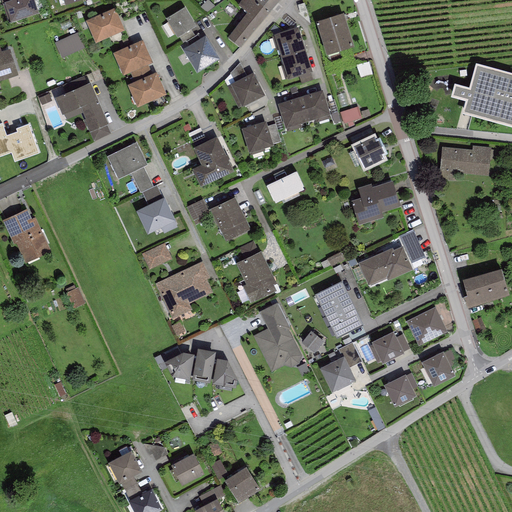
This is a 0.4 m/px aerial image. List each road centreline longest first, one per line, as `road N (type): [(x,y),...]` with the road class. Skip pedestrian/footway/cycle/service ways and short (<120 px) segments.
road 1 (residential): [(479,374),(360,0)]
road 2 (residential): [(0,196),(197,96),(289,0)]
road 3 (residential): [(260,511),(388,431)]
